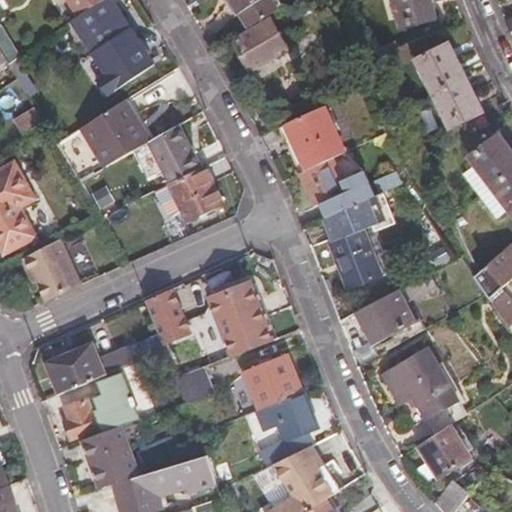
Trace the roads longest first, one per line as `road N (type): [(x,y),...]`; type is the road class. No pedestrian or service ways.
road 1 (residential): [(425,511),(356,403),(278,213)]
road 2 (residential): [(0,339),(278,213)]
road 3 (residential): [(278,213),(164,0)]
road 4 (residential): [(0,346),(66,511)]
